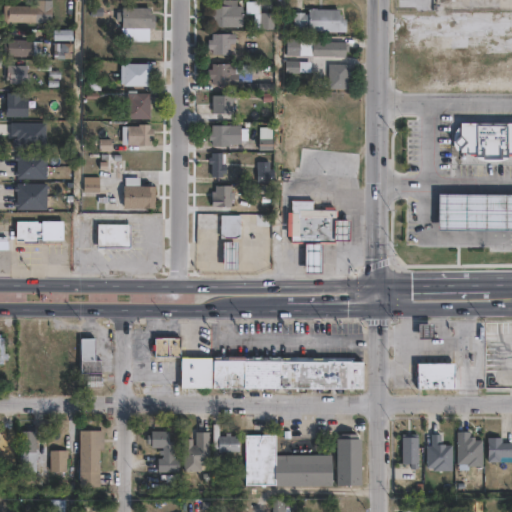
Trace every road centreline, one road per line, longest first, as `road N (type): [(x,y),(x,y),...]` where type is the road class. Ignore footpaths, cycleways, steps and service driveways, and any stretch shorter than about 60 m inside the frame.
road 1 (residential): [(0,399),(511,400)]
road 2 (primary): [(379,282),(0,282)]
road 3 (primary): [(0,305),(286,305)]
road 4 (residential): [(177,282),(178,0)]
road 5 (tertiary): [(379,282),(379,0)]
road 6 (residential): [(127,511),(125,305)]
road 7 (residential): [(379,511),(379,305)]
